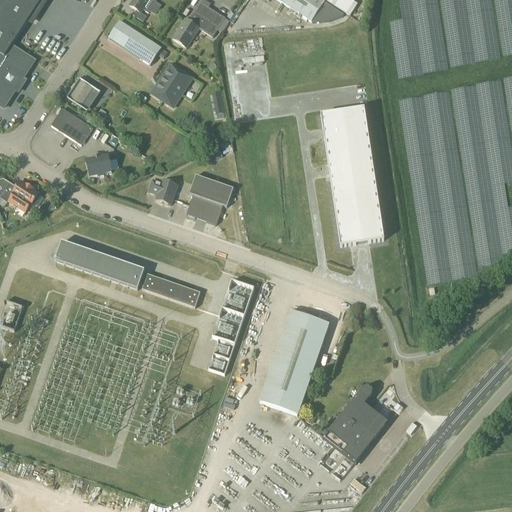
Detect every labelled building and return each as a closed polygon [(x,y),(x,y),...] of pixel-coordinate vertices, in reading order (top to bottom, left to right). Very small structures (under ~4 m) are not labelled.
[(35,62),(12,47),(42,0),(0,0),(0,106),(4,109),(35,62)] [(102,0),(87,18),(93,23),(111,2),(108,0),(102,0)] [(148,16),(157,2),(153,0),(134,0),(129,8),(136,13),(133,18),(143,24),(146,19),(141,15),(143,12),(148,16)] [(321,13),(324,9),(322,8),(325,4),(318,0),(274,0),(312,24),(319,12),(321,13)] [(354,0),(327,0),(352,16),(360,4),(354,0)] [(213,40),(225,20),(200,4),(191,18),(194,20),(191,25),(185,21),(172,41),(186,50),(199,31),(213,40)] [(163,61),(167,55),(119,24),(108,40),(150,68),(157,57),(163,61)] [(154,38),(160,35),(157,29),(151,32),(154,38)] [(358,37),(271,50),(277,95),(364,82),(358,37)] [(173,112),(194,80),(170,64),(149,96),(173,112)] [(78,87),(69,101),(81,109),(90,95),(78,87)] [(81,148),(93,131),(62,111),(51,128),(81,148)] [(340,249),(384,243),(364,111),(320,118),(340,249)] [(225,141),(223,134),(217,136),(216,134),(207,138),(211,148),(221,143),(225,141)] [(104,179),(104,177),(112,175),(108,158),(86,163),(90,180),(98,178),(98,180),(104,179)] [(227,210),(233,191),(196,178),(189,197),(193,198),(187,217),(216,227),(223,209),(227,210)] [(0,215),(0,200),(1,199),(10,185),(4,181),(0,181),(0,221),(1,221),(0,215)] [(16,189),(10,185),(1,199),(25,216),(31,205),(32,206),(39,195),(21,183),(16,189)] [(162,186),(153,183),(149,194),(158,197),(156,202),(171,207),(177,188),(163,183),(162,186)] [(187,218),(184,228),(195,231),(197,221),(187,218)] [(62,246),(56,264),(137,292),(139,285),(144,287),(142,292),(195,310),(200,295),(147,276),(146,281),(141,279),(143,274),(62,246)] [(49,298),(46,305),(57,309),(60,302),(49,298)] [(0,329),(14,334),(22,310),(5,304),(0,317),(0,329)] [(297,418),(329,327),(291,314),(259,405),(297,418)] [(372,398),(372,393),(368,389),(363,391),(324,440),(356,465),(388,425),(365,407),(372,398)] [(411,421),(407,429),(413,432),(417,425),(411,421)] [(353,481),(349,486),(361,495),(365,490),(353,481)]
